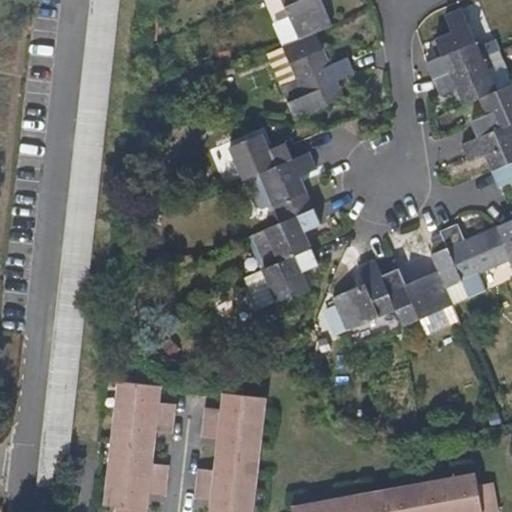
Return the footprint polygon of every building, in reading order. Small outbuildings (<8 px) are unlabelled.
[(63,494),(115,0),(85,0),(86,0),(78,80),(64,216),(50,344),(34,491),(63,494)] [(331,28),(318,0),(279,0),(298,43),(314,35),(331,28)] [(425,65),(432,82),(482,60),(466,24),(461,11),(444,18),(451,34),(435,41),(442,57),(425,65)] [(328,68),(314,35),(298,43),(282,50),(295,82),(279,90),(294,121),(343,101),(336,84),(352,77),(345,61),(328,68)] [(495,91),(482,60),(432,82),(439,97),(456,89),(462,106),(479,98),(495,91)] [(511,124),(511,85),(495,91),(479,98),(487,116),(470,123),(476,139),(510,125),(511,124)] [(511,163),(511,129),(510,125),(476,139),(460,146),(468,163),(484,156),(491,173),(511,163)] [(226,150),(241,183),(259,176),(290,162),(283,145),(267,152),(260,136),(226,150)] [(312,210),(297,178),(314,170),(307,154),(290,162),(259,176),(279,225),(312,210)] [(511,163),(491,173),(498,189),(511,183),(511,163)] [(309,250),(302,234),(318,227),(312,210),(279,225),(262,232),(276,264),(309,250)] [(511,221),(496,228),(509,261),(511,266),(511,221)] [(509,261),(496,228),(463,243),(456,227),(439,234),(446,251),(430,257),(437,273),(444,289),(459,282),(467,299),(484,292),(476,275),(509,261)] [(307,290),(301,274),(307,271),(316,267),(309,250),(276,264),(260,271),(274,304),(307,290)] [(330,300),(344,332),(394,311),(395,311),(381,278),(374,262),(356,269),(364,285),(330,300)] [(274,304),(260,271),(241,279),(255,312),(274,304)] [(314,288),(307,271),(301,274),(307,290),(314,288)] [(444,289),(437,273),(404,287),(397,272),(381,278),(395,311),(401,327),(451,305),(444,289)] [(157,388),(116,384),(102,508),(112,509),(111,511),(142,511),(145,495),(162,497),(165,467),(148,466),(152,435),(167,436),(171,407),(155,405),(157,388)] [(248,511),(261,399),(220,395),(218,412),(201,410),(198,439),(215,441),(211,472),(193,470),(190,501),(208,503),(207,511),(248,511)] [(83,465),(70,463),(67,490),(80,491),(83,465)] [(471,487),(469,476),(272,511),(490,511),(485,485),(471,487)]
